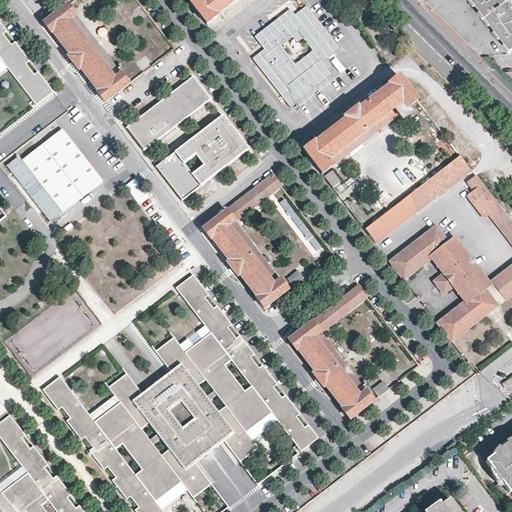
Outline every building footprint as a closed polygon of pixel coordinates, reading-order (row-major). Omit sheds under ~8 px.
[(192,0),(210,22),(220,13),(219,11),(232,0),(192,0)] [(511,0),(482,0),(511,44),(511,0)] [(339,48),(305,5),(293,14),(289,9),(254,35),(263,48),(252,57),(290,106),(330,73),(321,61),(339,48)] [(129,86),(68,7),(47,24),(56,36),(58,34),(74,55),(72,57),(82,71),(85,68),(101,90),(99,92),(107,103),(129,86)] [(0,62),(2,61),(9,71),(35,106),(53,92),(38,73),(35,75),(26,65),(29,62),(15,44),(12,46),(3,34),(7,32),(0,23),(0,62)] [(393,50),(388,44),(381,50),(386,56),(393,50)] [(416,100),(397,75),(388,83),(390,86),(361,108),(359,105),(345,116),(348,118),(318,141),(317,138),(307,146),(326,171),(416,100)] [(144,151),(210,100),(193,77),(126,128),(144,151)] [(249,150),(223,116),(156,167),(182,201),(249,150)] [(107,185),(66,132),(27,163),(68,215),(107,185)] [(470,168),(460,155),(368,226),(378,239),(470,168)] [(344,179),(336,168),(330,173),(338,184),(344,179)] [(233,181),(227,173),(217,180),(224,189),(233,181)] [(511,220),(510,219),(475,174),(465,182),(472,190),(466,194),(485,219),(491,215),(511,241),(511,220)] [(284,192),(276,181),(208,234),(216,244),(217,242),(234,264),(233,266),(245,282),(247,280),(262,299),(260,301),(268,312),(289,295),(238,228),(284,192)] [(511,270),(493,284),(460,242),(455,246),(442,229),(397,263),(411,281),(437,261),(449,277),(439,284),(448,296),(458,289),(469,303),(443,322),(458,342),(511,299),(511,270)] [(277,384),(262,365),(258,369),(250,358),(254,355),(240,336),(235,339),(227,329),(231,325),(217,306),(212,310),(204,299),(208,295),(193,275),(175,289),(210,334),(185,353),(164,326),(146,340),(167,367),(139,389),(117,362),(99,376),(120,403),(96,422),(61,377),(43,391),(59,411),(63,407),(72,418),(67,422),(82,440),(86,437),(95,448),(90,451),(105,470),(109,467),(118,477),(113,481),(128,500),(132,496),(140,507),(136,511),(222,511),(230,507),(187,452),(216,429),(231,449),(232,448),(233,449),(240,458),(259,484),(319,438),(308,425),(304,428),(296,418),(300,414),(285,395),(281,399),(273,388),(277,384)] [(306,281),(302,276),(291,284),(295,290),(306,281)] [(369,303),(361,293),(293,344),(301,355),(303,354),(318,373),(316,374),(327,388),(329,387),(346,409),(344,410),(352,421),(373,405),(322,339),(369,303)] [(389,391),(384,384),(373,393),(378,399),(389,391)] [(84,511),(80,506),(76,510),(68,499),(72,495),(58,476),(53,480),(45,469),(49,466),(35,447),(30,450),(22,440),(26,436),(11,416),(0,424),(0,437),(28,475),(3,494),(0,489),(0,511),(84,511)] [(511,442),(506,447),(499,452),(488,460),(483,464),(487,469),(492,475),(497,482),(502,489),(506,494),(511,489),(511,442)] [(499,452),(506,447),(504,443),(497,448),(499,452)] [(488,460),(499,452),(497,448),(496,448),(494,450),(492,453),(490,455),(489,457),(488,460)] [(240,458),(233,449),(227,453),(235,463),(240,458)] [(458,511),(450,501),(443,507),(435,511),(458,511)] [(435,511),(443,507),(440,503),(428,511),(435,511)]
